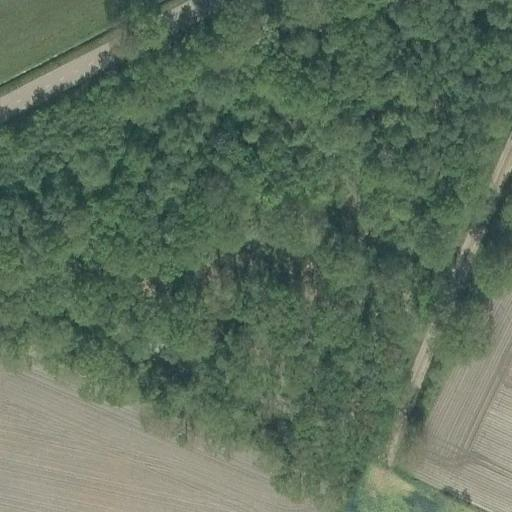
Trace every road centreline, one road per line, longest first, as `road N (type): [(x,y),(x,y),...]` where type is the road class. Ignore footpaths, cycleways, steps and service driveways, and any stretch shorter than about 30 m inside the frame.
road 1 (track): [(0,278),(388,454)]
road 2 (track): [(511,157),(364,511)]
road 3 (tertiary): [(0,111),(215,0)]
